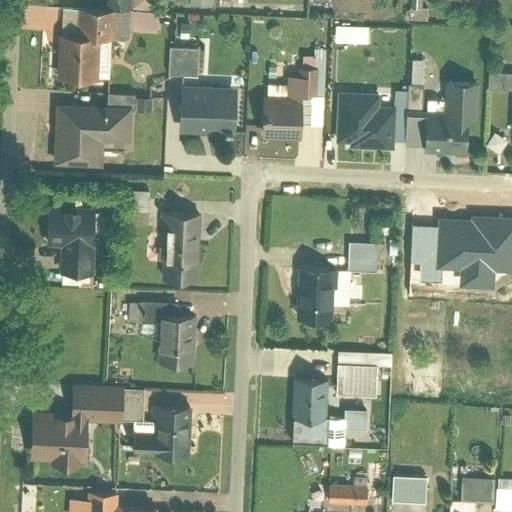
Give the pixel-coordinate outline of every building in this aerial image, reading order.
[(67,3),(64,74),(106,76),(106,72),(117,73),(119,33),(123,33),(124,29),(137,30),(137,28),(164,29),(165,0),(111,0),(111,5),(67,3)] [(185,19),(184,26),(197,27),(197,19),(185,19)] [(337,40),(370,40),(370,23),(337,22),(337,40)] [(171,40),(171,70),(203,71),(204,41),(171,40)] [(265,81),(265,88),(264,131),(305,131),(305,120),(327,121),(328,46),(318,46),(318,54),(302,54),(302,72),(292,72),(292,82),(265,81)] [(430,56),(414,55),(413,139),(432,139),(432,147),(476,147),(476,134),(486,134),(487,78),(451,77),(451,95),(430,94),(430,56)] [(511,67),(494,67),(493,84),(511,85),(511,67)] [(183,79),(182,126),(244,128),(246,81),(183,79)] [(61,97),(59,160),(110,162),(111,136),(140,137),(141,89),(112,88),(112,99),(61,97)] [(396,93),(339,90),(336,147),(393,150),(396,93)] [(129,219),(152,220),(154,187),(131,185),(129,219)] [(50,200),(49,236),(66,237),(65,268),(99,269),(101,202),(50,200)] [(165,277),(200,278),(202,211),(160,210),(159,233),(166,233),(165,277)] [(511,216),(437,213),(434,277),(511,281),(511,216)] [(383,239),(355,238),(354,266),(382,267),(383,239)] [(346,305),(348,270),(299,267),(296,317),(331,319),(332,304),(346,305)] [(171,299),(132,297),(131,316),(143,316),(143,328),(160,329),(159,359),(197,361),(199,311),(171,310),(171,299)] [(341,346),(340,391),(394,393),(395,347),(341,346)] [(333,375),(299,374),(297,440),(350,442),(350,427),(372,428),(373,406),(348,405),(348,413),(332,412),(333,375)] [(36,407),(35,451),(62,451),(62,460),(96,461),(96,416),(126,416),(126,378),(75,378),(75,408),(36,407)] [(152,419),(128,418),(127,437),(139,438),(138,452),(196,455),(198,406),(153,404),(152,419)] [(396,470),(394,497),(431,500),(433,473),(396,470)] [(498,474),(468,472),(467,496),(497,497),(498,474)] [(315,480),(314,499),(371,502),(372,482),(315,480)] [(511,485),(502,485),(501,504),(511,505),(511,485)] [(69,495),(68,511),(173,511),(174,509),(119,506),(120,489),(87,488),(87,496),(69,495)] [(451,511),(477,511),(478,499),(452,498),(451,511)]
